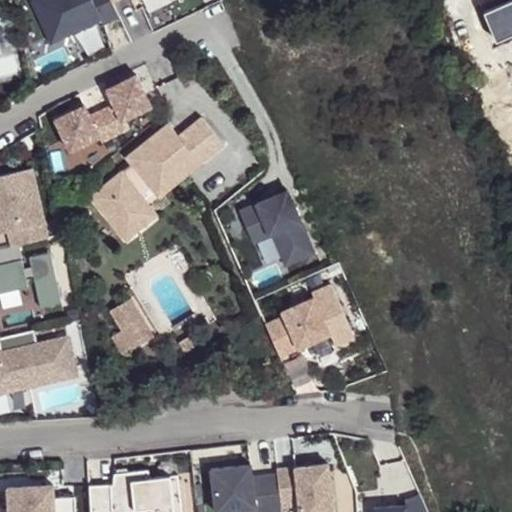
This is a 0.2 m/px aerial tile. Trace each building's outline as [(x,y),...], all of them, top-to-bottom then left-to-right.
[(92,0),(29,0),(49,42),(101,19),(92,0)] [(146,0),(151,9),(169,0),(146,0)] [(115,103),(124,119),(153,105),(137,73),(108,88),(115,103)] [(103,109),(115,134),(128,128),(124,119),(115,103),(103,109)] [(85,104),(56,118),(71,150),(100,136),(91,115),(85,104)] [(115,134),(103,109),(91,115),(100,136),(102,140),(115,134)] [(131,164),(91,197),(125,239),(148,221),(137,206),(146,198),(154,192),(196,157),(201,163),(225,144),(202,118),(179,136),(169,124),(127,158),(131,164)] [(196,157),(154,192),(159,197),(201,163),(196,157)] [(0,230),(8,229),(12,245),(51,235),(32,165),(0,173),(0,230)] [(238,207),(252,241),(271,234),(284,265),(314,252),(287,187),(238,207)] [(146,198),(137,206),(148,221),(158,213),(146,198)] [(0,291),(28,284),(17,242),(0,246),(0,291)] [(34,305),(58,303),(53,255),(30,257),(34,305)] [(264,312),(276,353),(330,337),(318,297),(264,312)] [(131,298),(110,310),(133,348),(144,341),(133,323),(142,318),(131,298)] [(71,335),(67,336),(41,342),(38,327),(0,335),(0,389),(80,372),(71,335)] [(191,335),(179,343),(186,355),(198,346),(191,335)] [(280,511),(278,472),(252,473),(252,461),(210,463),(212,511),(280,511)] [(137,511),(151,511),(179,511),(176,470),(109,475),(110,482),(87,484),(89,511),(137,511)] [(75,511),(74,495),(54,496),(53,480),(3,483),(4,511),(75,511)] [(407,511),(407,502),(370,504),(370,511),(407,511)]
